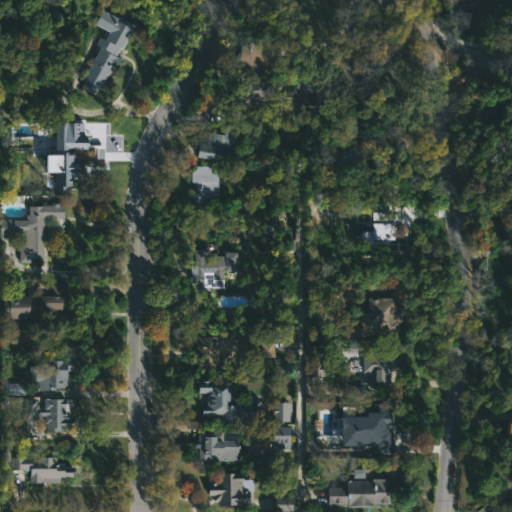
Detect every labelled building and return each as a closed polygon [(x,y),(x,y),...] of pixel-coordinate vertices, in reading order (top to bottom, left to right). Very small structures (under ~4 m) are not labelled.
[(139,30),(124,60),(130,64),(125,74),(120,72),(107,99),(91,91),(94,85),(92,84),(108,52),(103,49),(107,42),(111,44),(115,36),(100,29),(107,14),(139,30)] [(296,62),(309,60),(306,40),(293,42),(296,62)] [(285,43),(284,74),(235,73),(236,52),(238,52),(239,44),(246,44),(246,42),(285,43)] [(245,110),(233,110),(233,90),(240,90),(240,79),(270,79),(270,97),(265,98),(265,101),(253,101),(253,110),(245,110)] [(371,93),(382,106),(386,102),(397,116),(393,119),(399,127),(384,139),(357,105),(371,93)] [(345,138),(336,140),(332,123),(352,119),(355,136),(345,138)] [(65,121),(82,122),(82,136),(86,136),(85,149),(69,149),(69,153),(73,153),(73,162),(78,162),(78,177),(73,177),(73,186),(68,186),(68,191),(53,191),(53,174),(42,174),(42,154),(52,154),(53,134),(42,134),(43,121),(65,121)] [(234,127),(230,153),(221,152),(220,161),(193,157),(195,145),(203,146),(205,133),(210,133),(212,124),(234,127)] [(215,182),(215,203),(192,203),(192,183),(189,183),(189,166),(215,165),(215,182)] [(57,203),(57,205),(61,205),(61,218),(42,218),(42,229),(40,229),(40,263),(16,262),(17,237),(0,237),(0,219),(23,220),(23,215),(25,215),(25,207),(37,207),(37,205),(49,205),(49,203),(57,203)] [(391,244),(360,244),(360,232),(371,232),(371,214),(391,214),(391,244)] [(202,251),(202,255),(222,256),(222,253),(233,253),(233,271),(221,271),(221,288),(200,288),(200,284),(193,284),(193,277),(189,277),(189,266),(193,266),(193,250),(202,251)] [(50,316),(50,327),(25,327),(25,319),(1,320),(1,297),(49,296),(49,285),(59,285),(60,310),(50,310),(50,316)] [(393,292),(393,309),(402,309),(403,333),(378,334),(378,337),(355,337),(355,314),(367,313),(367,303),(361,303),(358,300),(358,296),(362,293),(393,292)] [(215,338),(215,343),(221,343),(221,369),(196,369),(197,338),(215,338)] [(274,357),(274,341),(260,341),(260,357),(274,357)] [(396,358),(395,390),(367,389),(367,373),(360,373),(360,371),(359,371),(360,357),(396,358)] [(64,382),(64,388),(52,388),(52,391),(36,389),(36,382),(22,382),(22,396),(4,395),(4,383),(6,383),(6,382),(19,383),(19,378),(27,377),(27,366),(38,366),(38,360),(70,360),(70,382),(64,382)] [(323,376),(322,361),(310,362),(311,377),(323,376)] [(228,382),(228,389),(238,389),(238,399),(249,399),(249,400),(251,400),(254,398),(260,406),(257,409),(256,417),(253,417),(252,423),(219,423),(219,416),(200,416),(201,406),(205,406),(206,393),(197,393),(197,382),(228,382)] [(65,399),(65,409),(62,409),(62,413),(67,413),(67,418),(72,418),(72,428),(61,428),(61,431),(44,431),(44,416),(37,416),(37,420),(25,419),(25,400),(37,400),(37,408),(42,408),(42,399),(65,399)] [(288,402),(272,403),(273,422),(289,421),(288,402)] [(356,409),(356,411),(364,411),(364,437),(336,437),(336,428),(328,428),(328,408),(356,409)] [(286,428),(285,450),(269,449),(269,427),(286,428)] [(234,431),(234,446),(236,446),(236,454),(234,454),(234,462),(195,461),(195,449),(190,449),(190,441),(195,441),(193,431),(196,431),(196,433),(220,433),(220,431),(234,431)] [(56,456),(56,462),(63,462),(63,466),(72,466),(72,476),(59,476),(59,482),(29,482),(29,469),(11,469),(11,456),(31,456),(31,458),(37,458),(37,456),(56,456)] [(241,487),(241,491),(247,491),(248,505),(219,506),(218,500),(214,497),(206,497),(206,484),(217,484),(217,474),(241,473),(241,487)] [(372,505),(372,508),(345,508),(345,505),(326,505),(326,488),(344,488),(344,481),(371,481),(371,479),(388,479),(388,505),(372,505)] [(275,511),(291,511),(292,497),(275,497),(275,511)]
